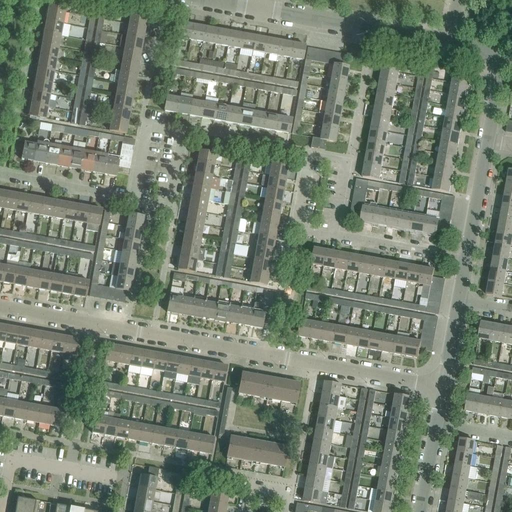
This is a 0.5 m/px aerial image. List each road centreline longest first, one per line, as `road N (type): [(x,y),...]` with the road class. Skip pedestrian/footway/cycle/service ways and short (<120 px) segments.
road 1 (residential): [(443,387),(96,325)]
road 2 (residential): [(450,41),(265,9)]
road 3 (residential): [(69,471),(96,325)]
road 4 (residential): [(134,202),(0,176)]
road 5 (unknown): [(147,128),(178,0)]
road 6 (residential): [(487,139),(496,58),(450,41)]
road 7 (residential): [(465,264),(337,243)]
road 8 (unknown): [(168,209),(163,338)]
road 9 (unknown): [(308,159),(198,135),(185,142)]
road 10 (residential): [(465,264),(487,139)]
road 11 (residential): [(337,243),(293,235),(308,159)]
road 12 (residential): [(337,243),(351,167),(308,159)]
